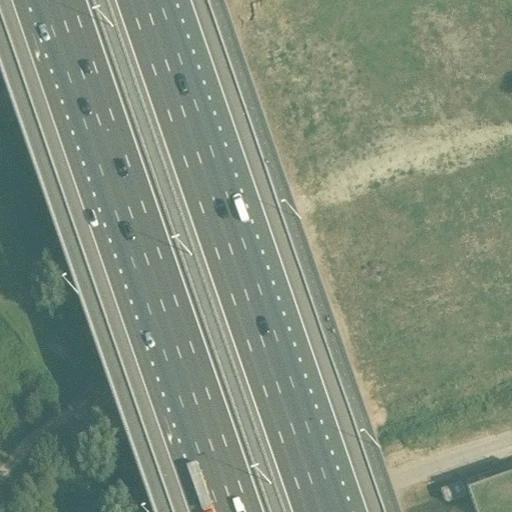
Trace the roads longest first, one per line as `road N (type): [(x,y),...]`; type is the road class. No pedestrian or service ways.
road 1 (motorway): [(322,511),(149,0)]
road 2 (motorway): [(58,0),(231,511)]
road 3 (unclassified): [(0,15),(168,511)]
road 4 (unclassified): [(326,511),(511,448)]
